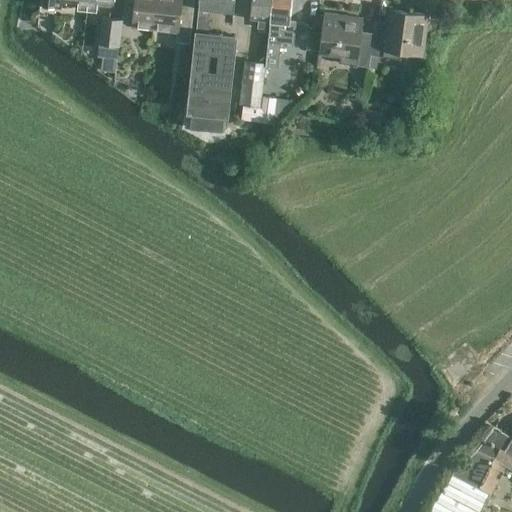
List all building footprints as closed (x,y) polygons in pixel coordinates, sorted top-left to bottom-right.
[(54,9),(54,0),(42,0),(42,7),(54,9)] [(87,10),(88,0),(61,0),(61,1),(77,2),(77,9),(87,10)] [(88,0),(87,10),(96,11),(97,5),(113,6),(114,0),(88,0)] [(153,29),(156,0),(123,0),(122,19),(121,24),(132,26),(153,29)] [(156,0),(153,29),(177,32),(175,42),(189,44),(194,0),(156,0)] [(210,9),(215,10),(216,0),(198,0),(198,8),(196,31),(188,111),(204,113),(213,33),(208,32),(210,9)] [(234,0),(216,0),(215,10),(233,12),(234,0)] [(269,21),(271,0),(250,0),(249,19),(258,20),(257,27),(268,29),(269,29),(270,21),(269,21)] [(269,29),(268,29),(268,39),(266,60),(265,63),(265,66),(277,68),(280,42),(293,44),(296,20),(290,20),(291,0),(271,0),(269,21),(270,21),(269,29)] [(370,55),(399,59),(400,53),(422,56),(428,14),(388,10),(386,22),(375,21),(373,32),(370,55)] [(318,55),(340,57),(339,62),(356,65),(369,67),(370,55),(373,32),(361,30),(363,17),(323,12),(321,25),(318,55)] [(121,24),(122,19),(102,17),(98,44),(99,44),(97,57),(104,57),(102,71),(114,72),(116,59),(117,59),(118,46),(119,46),(121,24)] [(236,35),(213,33),(204,113),(227,116),(236,35)] [(180,52),(179,62),(188,63),(189,53),(180,52)] [(260,107),(265,66),(265,63),(244,60),(239,104),(260,107)] [(261,107),(242,105),(241,119),(273,123),(276,98),(262,96),(261,107)] [(361,127),(378,131),(383,113),(366,108),(361,127)] [(511,436),(511,437),(493,426),(464,458),(434,500),(427,511),(480,511),(481,511),(470,505),(494,459),(511,468),(511,436)]
